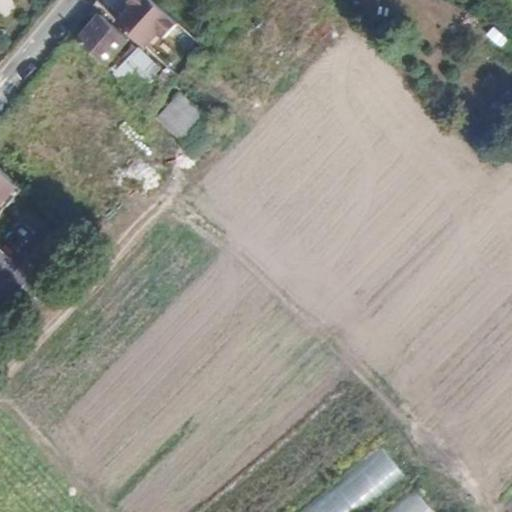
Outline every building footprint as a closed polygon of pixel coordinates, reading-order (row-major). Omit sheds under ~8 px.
[(144,48),(172,19),(150,0),(128,0),(127,2),(131,6),(116,22),(144,48)] [(76,40),(103,65),(127,39),(99,14),(76,40)] [(502,40),(484,25),(479,32),(497,46),(502,40)] [(112,75),(131,94),(155,67),(136,48),(112,75)] [(173,131),(195,106),(180,94),(159,118),(173,131)] [(218,128),(195,106),(173,131),(197,152),(218,128)] [(0,214),(22,189),(0,167),(0,214)] [(298,511),(362,511),(406,477),(380,446),(298,511)] [(434,511),(417,491),(390,511),(434,511)]
